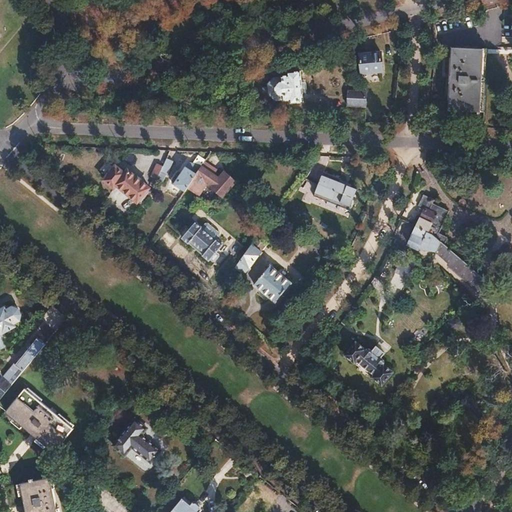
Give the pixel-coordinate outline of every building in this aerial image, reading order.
[(451,48),(448,110),(480,112),(484,50),(451,48)] [(381,52),(359,55),(361,73),(383,72),(381,52)] [(275,82),(274,86),(274,92),(277,96),(282,96),(282,101),(289,100),(290,104),(303,102),(300,71),(287,72),(287,76),(280,77),(280,82),(275,82)] [(348,91),(348,106),(364,106),(365,106),(366,91),(365,91),(364,91),(364,86),(356,85),(356,91),(348,91)] [(199,154),(193,163),(196,164),(202,156),(199,154)] [(176,175),(172,181),(173,183),(176,186),(184,192),(187,187),(201,166),(204,162),(206,158),(202,156),(196,164),(193,163),(188,162),(180,174),(176,175)] [(163,166),(159,174),(166,177),(172,164),(165,161),(163,166)] [(137,202),(138,200),(142,203),(146,197),(152,190),(149,188),(149,187),(150,187),(138,177),(128,169),(126,171),(125,172),(114,162),(102,177),(113,186),(115,183),(137,202)] [(204,162),(201,166),(187,187),(199,195),(207,182),(212,186),(211,187),(223,197),(236,181),(224,171),(219,178),(214,175),(217,170),(204,162)] [(157,164),(151,177),(154,178),(151,184),(154,185),(159,174),(163,166),(157,164)] [(331,167),(319,190),(332,196),(330,199),(343,206),(345,203),(352,207),(362,188),(345,179),(348,175),(331,167)] [(176,186),(172,191),(173,195),(177,198),(181,197),(184,192),(176,186)] [(415,218),(412,224),(416,226),(427,232),(428,229),(433,231),(434,233),(433,234),(445,245),(446,241),(444,239),(437,235),(447,214),(431,207),(432,203),(428,201),(419,220),(415,218)] [(197,221),(183,238),(209,260),(210,259),(216,252),(223,244),(217,239),(216,240),(202,228),(203,227),(197,221)] [(203,227),(202,228),(216,240),(217,239),(220,235),(220,232),(209,223),(206,223),(203,227)] [(416,226),(408,244),(418,249),(419,247),(437,252),(438,251),(450,263),(450,264),(470,280),(475,271),(447,246),(445,245),(433,234),(434,233),(433,231),(428,229),(427,232),(416,226)] [(242,258),(235,268),(245,276),(251,268),(250,267),(259,255),(249,248),(242,258)] [(216,252),(210,259),(213,261),(215,261),(219,256),(219,254),(216,252)] [(271,266),(254,285),(275,302),(291,283),(271,266)] [(4,309),(0,310),(0,348),(9,344),(4,335),(15,328),(13,325),(19,322),(20,316),(17,309),(11,308),(5,311),(4,309)] [(15,366),(3,381),(11,387),(43,346),(36,341),(17,365),(19,367),(17,369),(15,366)] [(356,341),(345,355),(355,363),(357,360),(374,375),(372,378),(382,386),(393,372),(383,364),(385,362),(384,360),(380,357),(384,352),(377,345),(372,350),(370,347),(367,348),(365,349),(356,341)] [(2,380),(0,382),(0,400),(11,387),(3,381),(2,380)] [(25,391),(6,414),(54,454),(73,431),(25,391)] [(135,418),(113,444),(125,454),(132,446),(151,462),(160,450),(141,434),(147,428),(135,418)] [(56,511),(50,480),(21,486),(26,511),(56,511)] [(199,511),(183,498),(171,511),(199,511)]
